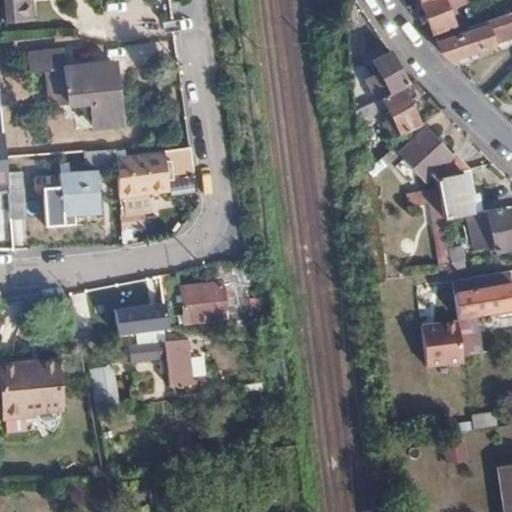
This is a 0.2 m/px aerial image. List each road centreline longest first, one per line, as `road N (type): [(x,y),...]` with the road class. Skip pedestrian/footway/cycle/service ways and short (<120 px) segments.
road 1 (residential): [(0,274),(166,255),(204,242),(216,202),(194,0)]
road 2 (residential): [(389,0),(396,25),(511,137)]
